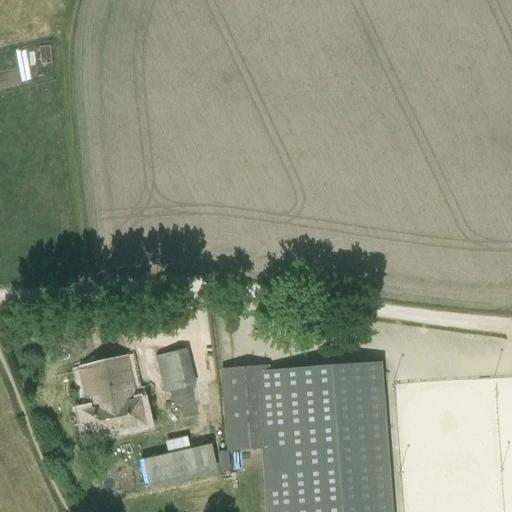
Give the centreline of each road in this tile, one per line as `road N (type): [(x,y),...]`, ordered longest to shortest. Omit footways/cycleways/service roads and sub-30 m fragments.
road 1 (track): [(511,324),(207,285),(0,296)]
road 2 (track): [(75,0),(67,33),(91,290)]
